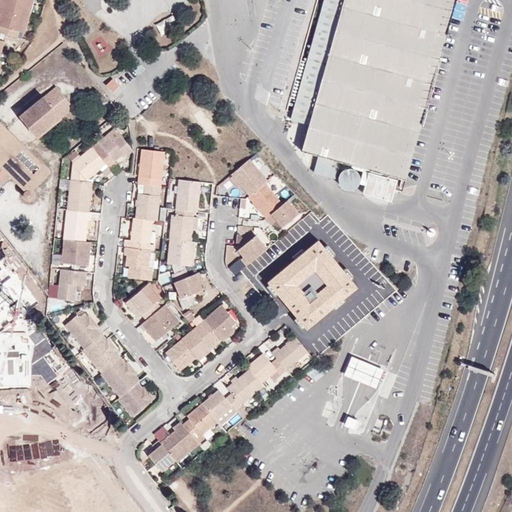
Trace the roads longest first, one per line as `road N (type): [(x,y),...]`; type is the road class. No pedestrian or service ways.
road 1 (motorway): [(511,259),(430,511)]
road 2 (residential): [(223,211),(216,270),(249,308),(255,328),(237,358),(163,410)]
road 3 (residential): [(116,183),(107,295),(172,388),(163,410)]
road 4 (motorway): [(460,511),(511,371)]
road 5 (residential): [(128,511),(40,391)]
road 6 (residential): [(163,410),(136,429),(124,451),(133,479),(159,511)]
